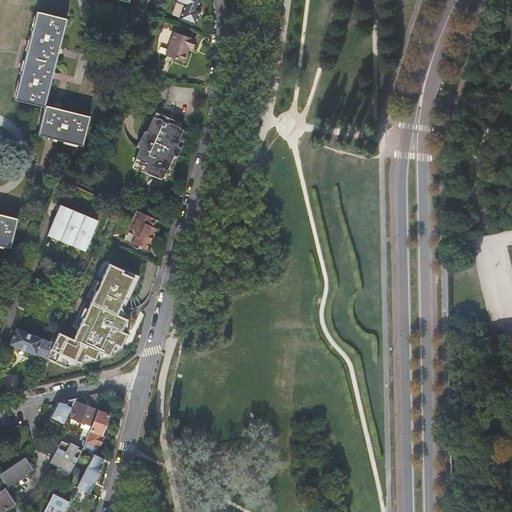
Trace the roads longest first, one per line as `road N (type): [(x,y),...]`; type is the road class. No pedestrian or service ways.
road 1 (secondary): [(421,93),(410,109),(400,186),(408,511)]
road 2 (secondary): [(430,511),(430,129),(421,93)]
road 3 (unclassified): [(139,382),(211,125),(222,0)]
road 4 (unclassified): [(0,408),(108,380),(139,382)]
road 5 (unclassified): [(105,511),(139,382)]
